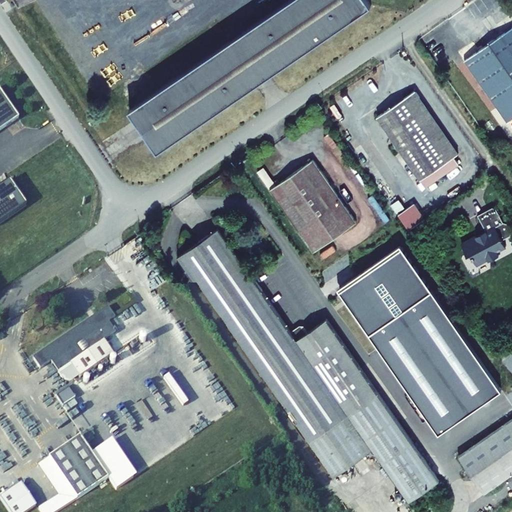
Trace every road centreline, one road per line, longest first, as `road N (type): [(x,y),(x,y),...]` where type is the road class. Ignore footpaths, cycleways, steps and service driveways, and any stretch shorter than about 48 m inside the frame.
road 1 (unknown): [(18,289),(10,357),(18,387),(52,421),(89,412),(139,375),(157,345),(150,312),(105,230)]
road 2 (unclassified): [(129,213),(445,0)]
road 3 (unknown): [(220,151),(406,409)]
road 4 (unclassified): [(0,20),(129,213)]
road 5 (track): [(511,187),(403,28)]
road 6 (unclassified): [(0,302),(129,213)]
